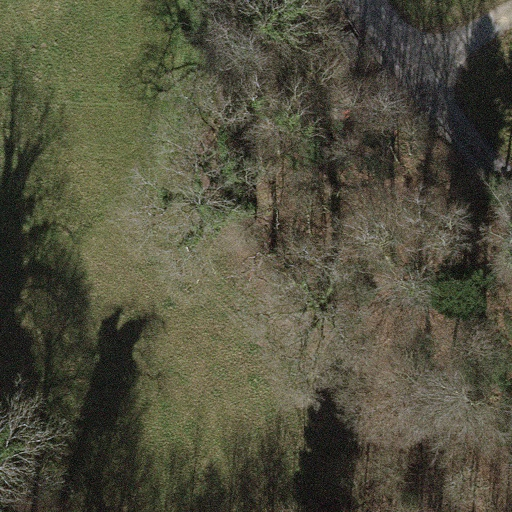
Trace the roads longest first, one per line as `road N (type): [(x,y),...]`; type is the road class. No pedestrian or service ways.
road 1 (track): [(511,198),(406,77),(360,0)]
road 2 (track): [(511,18),(406,77)]
